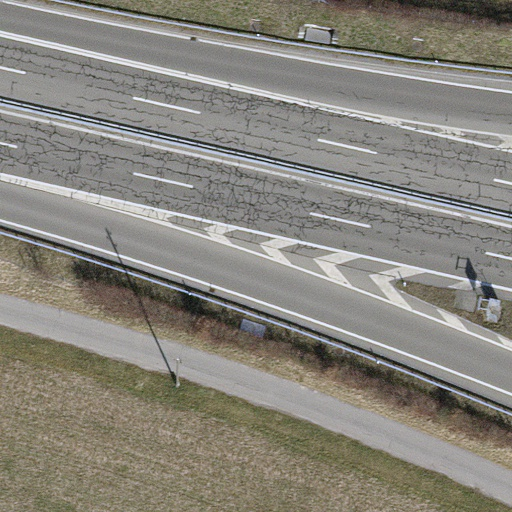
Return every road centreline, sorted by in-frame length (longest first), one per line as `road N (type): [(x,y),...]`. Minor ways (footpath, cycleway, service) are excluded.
road 1 (trunk): [(0,181),(511,373)]
road 2 (unclassified): [(0,311),(271,390),(511,488)]
road 3 (trunk): [(511,184),(0,68)]
road 4 (trunk): [(0,143),(511,259)]
road 5 (trunk): [(511,113),(0,55)]
